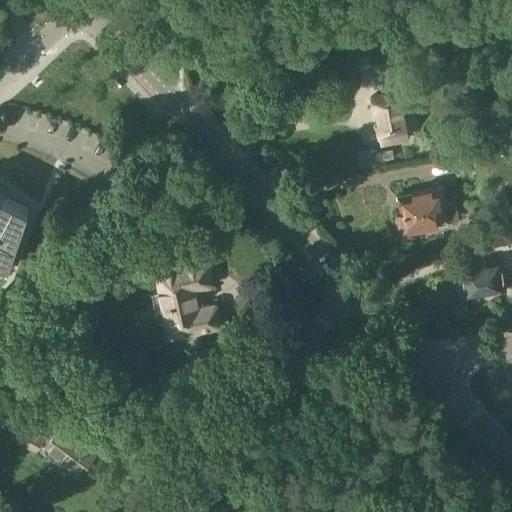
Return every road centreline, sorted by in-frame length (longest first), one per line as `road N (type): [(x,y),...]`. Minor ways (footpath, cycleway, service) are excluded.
road 1 (secondary): [(348,295),(79,8)]
road 2 (unclassified): [(188,511),(348,295)]
